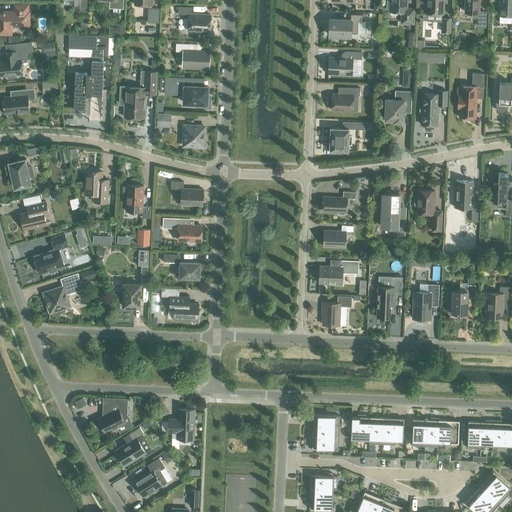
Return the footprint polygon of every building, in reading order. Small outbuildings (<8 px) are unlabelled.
[(79,12),(87,12),(87,0),(73,0),(73,7),(79,8),(79,12)] [(414,8),(407,8),(407,0),(386,0),(387,8),(388,10),(390,10),(390,11),(399,12),(401,15),(401,21),(405,21),(405,23),(414,23),(414,8)] [(426,0),(426,13),(443,14),(443,0),(426,0)] [(486,12),(479,11),(479,0),(462,0),(463,4),(465,5),(465,11),(473,12),(473,18),(478,18),(478,26),(485,27),(486,12)] [(511,0),(499,0),(499,15),(511,16),(511,27),(511,26),(511,0)] [(46,8),(42,8),(42,16),(53,16),(53,3),(46,3),(46,8)] [(29,12),(28,12),(28,5),(15,5),(15,12),(0,11),(0,33),(11,34),(11,26),(29,26),(29,12)] [(189,14),(188,31),(210,32),(211,15),(191,14),(191,7),(178,7),(178,14),(189,14)] [(148,22),(158,22),(159,8),(150,8),(148,8),(148,22)] [(350,14),(350,20),(330,19),(330,35),(350,36),(350,33),(357,34),(358,21),(362,21),(362,15),(350,14)] [(442,18),(442,32),(450,32),(450,18),(442,18)] [(107,54),(107,56),(108,56),(109,36),(69,34),(68,48),(92,49),(92,55),(105,56),(105,54),(107,54)] [(31,42),(15,44),(15,51),(26,50),(26,52),(32,51),(31,42)] [(54,42),(44,43),(45,52),(55,51),(54,42)] [(183,67),(208,68),(209,52),(188,51),(188,44),(176,44),(176,51),(184,51),(183,67)] [(4,52),(4,59),(5,59),(5,61),(0,61),(0,75),(8,75),(8,79),(15,78),(15,74),(23,74),(21,60),(16,60),(15,51),(4,52)] [(328,74),(352,75),(353,59),(361,59),(362,52),(349,51),(349,58),(329,57),(328,74)] [(419,52),(418,62),(444,62),(444,53),(419,52)] [(84,109),(86,109),(86,99),(90,99),(91,94),(102,95),(104,61),(92,60),(91,73),(75,73),(75,83),(73,83),(72,92),(74,92),(74,108),(75,108),(75,107),(84,108),(84,109)] [(403,69),(403,87),(412,87),(413,70),(403,69)] [(124,117),(144,118),(145,107),(145,102),(145,94),(155,94),(156,72),(145,71),(144,87),(126,86),(126,87),(121,86),(120,104),(125,104),(124,117)] [(476,98),(483,98),(484,73),(472,73),(472,86),(461,85),(460,95),(458,95),(458,108),(460,108),(459,117),(475,118),(476,98)] [(511,90),(511,89),(511,76),(511,77),(511,83),(499,82),(499,100),(496,100),(496,106),(496,109),(498,111),(501,112),(505,112),(507,110),(508,106),(508,104),(511,104),(511,90)] [(197,103),(197,106),(209,107),(210,96),(207,96),(207,87),(188,86),(188,79),(165,78),(165,92),(184,93),(184,103),(197,103)] [(331,110),(353,111),(353,95),(359,96),(360,88),(347,87),(347,94),(332,94),(331,110)] [(3,97),(4,113),(7,113),(7,115),(8,116),(12,116),(13,114),(13,112),(30,111),(29,100),(35,99),(34,88),(22,89),(23,95),(3,97)] [(385,119),(394,120),(394,122),(403,122),(404,107),(411,107),(411,91),(399,91),(399,97),(395,97),(395,100),(386,99),(386,100),(384,100),(384,106),(386,107),(385,119)] [(421,124),(437,125),(438,105),(446,105),(447,91),(438,91),(438,94),(422,93),(422,108),(419,109),(419,113),(421,114),(421,124)] [(162,126),(170,127),(171,114),(158,114),(157,132),(162,132),(162,126)] [(183,145),(194,146),(194,147),(205,148),(205,137),(204,137),(204,126),(184,125),(183,145)] [(332,153),(340,153),(340,150),(348,151),(348,144),(351,144),(351,136),(348,136),(349,129),(331,128),(330,150),(332,150),(332,153)] [(26,149),(28,155),(41,152),(39,146),(26,149)] [(9,163),(13,178),(15,188),(30,184),(29,176),(33,175),(31,166),(26,167),(25,160),(9,163)] [(102,171),(86,170),(85,194),(94,195),(94,202),(108,202),(109,183),(103,182),(103,181),(102,180),(102,171)] [(505,216),(511,215),(511,199),(506,200),(508,173),(498,173),(498,183),(494,183),(493,194),(492,194),(492,197),(493,197),(493,200),(497,200),(497,206),(506,206),(505,216)] [(471,208),(471,221),(478,222),(478,204),(472,204),(473,181),(456,180),(455,207),(471,208)] [(171,188),(181,189),(180,205),(202,206),(203,189),(183,188),(183,181),(171,181),(171,188)] [(126,211),(142,211),(143,185),(127,185),(127,187),(122,187),(122,195),(126,195),(126,211)] [(432,231),(440,231),(441,211),(434,211),(434,191),(418,190),(418,197),(416,197),(415,198),(414,205),(416,206),(417,206),(417,213),(433,214),(432,231)] [(322,211),(338,212),(338,213),(339,214),(343,215),(345,213),(345,212),(347,212),(347,198),(355,198),(356,192),(343,191),(343,197),(338,197),(337,197),(333,197),(323,197),(322,211)] [(397,227),(396,234),(404,234),(405,214),(398,214),(399,195),(383,194),(381,226),(397,227)] [(30,204),(30,205),(31,210),(30,210),(29,212),(20,214),(24,229),(46,225),(44,216),(49,215),(46,201),(30,204)] [(189,244),(193,244),(195,243),(195,241),(201,241),(202,226),(182,225),(182,218),(163,217),(162,228),(178,228),(178,233),(179,234),(181,234),(181,240),(188,240),(188,242),(189,244)] [(324,246),(345,247),(346,231),(353,232),(353,225),(341,225),(341,231),(324,230),(324,246)] [(78,233),(75,234),(80,247),(89,244),(83,226),(76,229),(78,233)] [(137,244),(149,245),(150,229),(138,228),(137,244)] [(57,270),(56,267),(64,265),(59,249),(68,245),(64,233),(51,238),(55,249),(34,256),(39,273),(48,270),(49,273),(57,270)] [(416,257),(422,249),(413,243),(407,251),(416,257)] [(97,246),(95,254),(104,256),(105,248),(97,246)] [(164,253),(163,261),(176,262),(177,254),(164,253)] [(319,282),(320,282),(320,281),(332,282),(331,284),(341,285),(342,273),(358,273),(359,261),(340,260),(340,267),(334,267),(334,268),(331,267),(320,266),(320,268),(318,269),(318,272),(319,274),(319,282)] [(179,277),(199,278),(200,274),(202,274),(202,266),(200,266),(200,262),(180,261),(179,277)] [(99,266),(90,269),(93,278),(102,275),(99,266)] [(66,294),(83,289),(77,273),(60,278),(63,286),(43,292),(50,313),(56,311),(56,312),(58,313),(64,311),(64,309),(64,308),(70,306),(66,294)] [(395,306),(395,294),(401,294),(402,277),(391,276),(391,280),(382,279),(381,286),(378,286),(377,299),(376,299),(376,301),(377,301),(377,317),(388,317),(390,316),(390,306),(395,306)] [(124,284),(123,306),(139,307),(140,298),(140,297),(140,294),(140,293),(140,284),(124,284)] [(435,300),(435,293),(439,293),(439,285),(428,284),(427,292),(414,291),(413,319),(430,319),(431,306),(431,299),(435,300)] [(452,313),(467,313),(467,297),(474,297),(475,285),(467,285),(467,291),(453,290),(452,313)] [(486,317),(503,317),(503,302),(510,303),(511,287),(499,286),(499,293),(486,293),(486,317)] [(174,319),(197,320),(198,320),(198,304),(189,303),(187,302),(186,302),(186,296),(179,296),(179,289),(162,288),(162,289),(162,294),(162,296),(170,296),(169,310),(174,310),(174,319)] [(322,324),(339,325),(340,306),(351,307),(352,296),(338,296),(337,303),(322,302),(322,312),(324,312),(323,315),(322,324)] [(83,397),(74,402),(77,409),(86,404),(83,397)] [(98,419),(105,433),(125,423),(122,418),(127,416),(128,398),(111,398),(111,412),(98,419)] [(177,438),(193,439),(195,409),(178,409),(178,419),(178,420),(176,421),(169,420),(168,432),(177,433),(177,438)] [(351,439),(369,439),(370,419),(365,419),(366,414),(358,414),(357,419),(352,418),(352,416),(351,439)] [(310,435),(315,436),(315,435),(339,436),(340,416),(316,415),(315,428),(311,427),(310,435)] [(369,443),(382,444),(383,417),(375,417),(375,419),(370,419),(369,439),(369,443)] [(383,417),(382,444),(395,445),(395,441),(403,441),(404,421),(391,420),(391,418),(383,417)] [(426,421),(424,446),(437,446),(438,442),(437,442),(438,420),(439,420),(439,417),(438,417),(438,418),(431,417),(430,422),(426,421)] [(411,445),(424,446),(426,421),(421,421),(421,419),(413,419),(411,445)] [(446,420),(439,420),(438,420),(437,442),(438,442),(458,443),(459,423),(446,422),(446,420)] [(493,420),(493,422),(492,445),(511,445),(511,425),(501,425),(501,420),(494,420),(493,420)] [(480,444),(481,424),(476,424),(476,421),(468,421),(467,448),(480,448),(480,444)] [(486,424),(481,424),(480,444),(492,445),(493,422),(486,422),(486,424)] [(146,453),(136,437),(143,433),(139,427),(128,434),(132,440),(115,450),(125,466),(146,453)] [(315,435),(315,436),(315,440),(310,440),(310,447),(310,448),(338,449),(339,436),(315,435)] [(170,449),(161,455),(167,463),(175,458),(170,449)] [(160,470),(165,467),(159,458),(147,465),(151,471),(134,481),(143,496),(161,485),(167,481),(160,470)] [(313,483),(312,487),(312,488),(333,489),(337,489),(337,476),(332,476),(332,473),(324,472),(324,475),(308,475),(308,483),(313,483)] [(477,485),(479,487),(499,505),(511,490),(511,488),(495,473),(486,483),(483,480),(478,485),(477,485)] [(312,488),(312,487),(310,487),(310,495),(312,495),(312,509),(332,509),(333,489),(312,488)] [(479,487),(474,492),(475,494),(467,504),(475,511),(491,511),(499,505),(479,487)] [(378,511),(384,499),(383,499),(376,496),(376,498),(363,493),(355,511),(378,511)] [(384,499),(378,511),(400,511),(402,509),(390,504),(392,500),(385,497),(384,497),(383,499),(384,499)]
